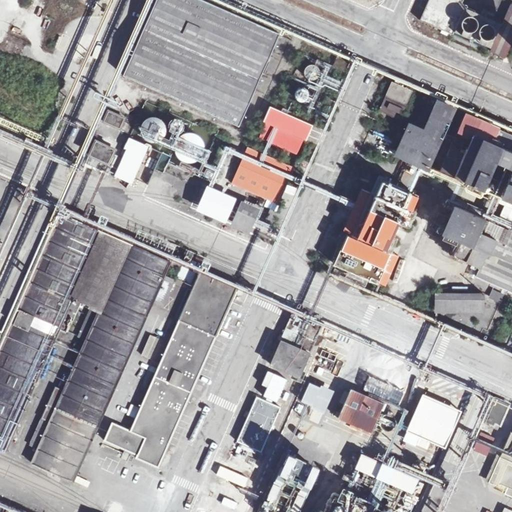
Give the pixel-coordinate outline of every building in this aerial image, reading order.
[(280,36),(197,0),(160,0),(125,78),(240,127),(280,36)] [(505,63),(511,48),(511,6),(511,7),(504,24),(461,5),(463,0),(430,0),(419,24),(505,63)] [(333,75),(327,64),(323,66),(319,60),(304,68),(316,89),(330,81),(328,77),(333,75)] [(316,90),(293,78),(284,95),(307,107),(316,90)] [(406,108),(411,95),(393,88),(387,100),(406,108)] [(406,108),(387,100),(381,114),(400,122),(406,108)] [(300,156),(314,123),(272,105),(258,138),(300,156)] [(412,126),(398,157),(429,170),(453,114),(436,107),(425,131),(412,126)] [(126,121),(110,114),(105,125),(120,131),(126,121)] [(142,128),(148,141),(153,139),(173,143),(182,139),(190,141),(192,146),(193,142),(207,145),(202,134),(193,132),(209,125),(176,119),(168,122),(172,132),(171,139),(161,117),(154,115),(143,120),(142,128)] [(473,138),(461,165),(447,159),(441,174),(484,193),(503,152),(511,155),(511,140),(465,120),(460,133),(473,138)] [(115,176),(134,183),(149,144),(130,137),(115,176)] [(115,153),(96,145),(87,166),(108,176),(116,159),(113,157),(115,153)] [(295,170),(250,150),(235,183),(280,203),(295,170)] [(156,169),(165,172),(170,155),(161,152),(156,169)] [(511,206),(511,172),(499,201),(511,206)] [(423,202),(368,177),(342,233),(398,258),(423,202)] [(237,200),(206,187),(194,211),(226,224),(237,200)] [(511,207),(504,205),(500,216),(511,219),(511,207)] [(502,226),(457,207),(443,237),(457,243),(450,259),(481,272),(477,280),(511,295),(511,232),(501,228),(502,226)] [(70,299),(102,228),(64,211),(0,356),(0,450),(3,451),(59,327),(68,331),(81,304),(70,299)] [(238,213),(231,228),(250,236),(256,221),(238,213)] [(70,299),(81,304),(92,309),(100,312),(132,241),(102,228),(70,299)] [(173,259),(132,241),(100,312),(92,309),(80,336),(88,340),(65,392),(56,388),(41,420),(51,424),(39,451),(33,465),(72,483),(152,304),(166,275),(173,259)] [(186,259),(192,261),(195,252),(188,250),(186,259)] [(181,266),(176,278),(191,284),(196,272),(181,266)] [(157,469),(239,288),(202,272),(131,432),(113,424),(104,442),(136,457),(135,460),(157,469)] [(166,275),(152,304),(164,309),(173,290),(175,279),(166,275)] [(500,303),(505,295),(494,288),(489,296),(500,303)] [(436,292),(435,313),(486,313),(486,292),(436,292)] [(247,319),(255,313),(250,307),(242,313),(247,319)] [(324,325),(295,312),(270,366),(300,378),(324,325)] [(158,341),(151,338),(141,357),(149,361),(158,341)] [(289,385),(266,375),(255,399),(260,401),(235,458),(253,465),(289,385)] [(302,402),(326,412),(335,391),(310,381),(302,402)] [(447,446),(462,409),(423,393),(408,430),(447,446)] [(386,411),(353,395),(339,423),(372,439),(386,411)] [(509,406),(495,400),(486,422),(499,427),(509,406)] [(123,410),(117,411),(116,415),(119,420),(124,419),(126,414),(123,410)] [(51,424),(41,420),(29,447),(39,451),(51,424)] [(420,436),(417,446),(427,449),(430,439),(420,436)] [(489,456),(493,445),(476,439),(472,450),(489,456)] [(511,440),(495,480),(511,487),(511,440)] [(316,484),(325,464),(292,451),(276,490),(283,492),(294,466),(306,471),(303,479),(316,484)] [(410,511),(421,487),(351,455),(325,511),(410,511)] [(223,466),(219,474),(243,485),(247,477),(223,466)]
